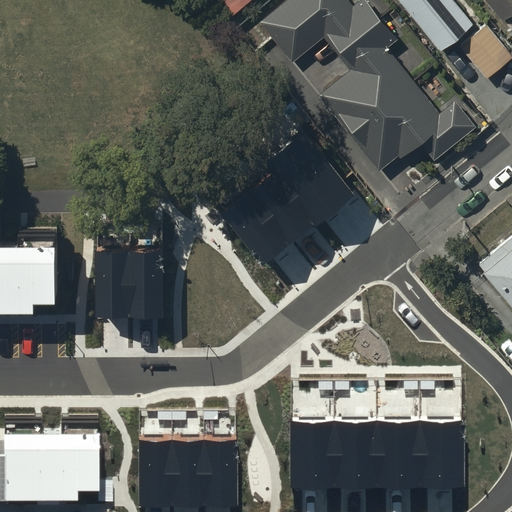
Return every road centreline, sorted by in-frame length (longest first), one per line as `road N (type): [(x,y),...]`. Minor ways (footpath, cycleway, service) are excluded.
road 1 (residential): [(511,143),(218,382)]
road 2 (unknown): [(218,382),(154,403),(86,447)]
